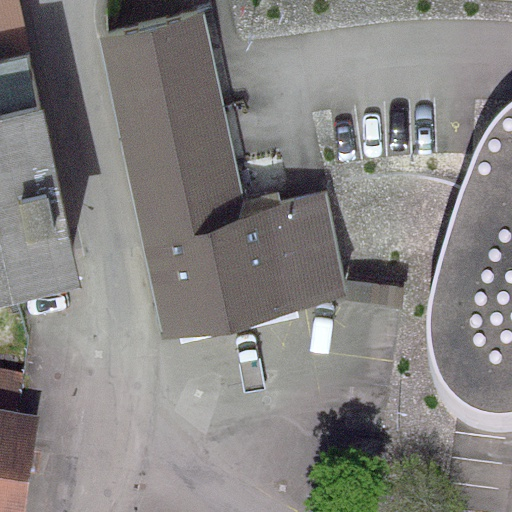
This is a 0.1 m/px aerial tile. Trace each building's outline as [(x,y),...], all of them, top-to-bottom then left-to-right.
[(0,0),(0,60),(30,54),(17,0),(0,0)] [(203,12),(99,35),(165,338),(347,299),(325,194),(247,211),(203,12)] [(0,304),(81,287),(30,54),(0,60),(0,304)] [(511,112),(501,122),(481,150),(462,199),(427,316),(424,348),(433,384),(443,405),(464,423),(489,431),(511,431),(511,112)] [(0,408),(19,411),(25,371),(0,367),(0,408)] [(0,408),(0,511),(25,511),(39,414),(19,411),(0,408)]
